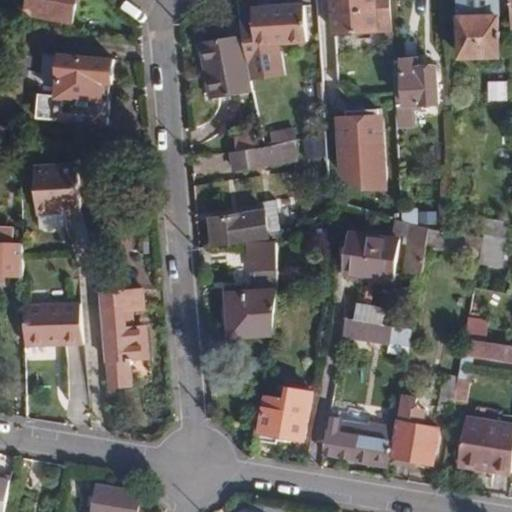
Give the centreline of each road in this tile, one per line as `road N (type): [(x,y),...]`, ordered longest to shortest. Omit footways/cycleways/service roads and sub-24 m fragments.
road 1 (residential): [(160,14),(196,465)]
road 2 (residential): [(196,465),(473,511)]
road 3 (residential): [(0,433),(196,465)]
